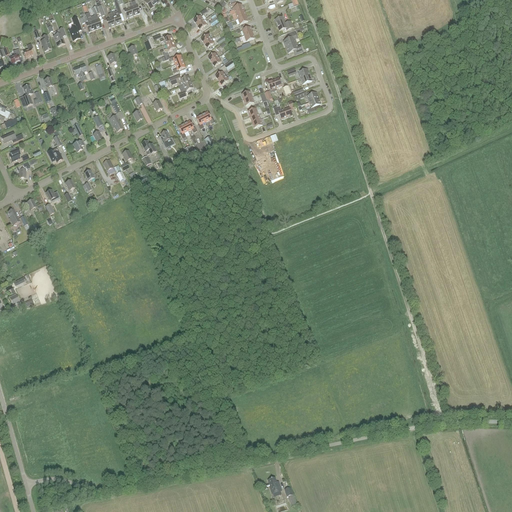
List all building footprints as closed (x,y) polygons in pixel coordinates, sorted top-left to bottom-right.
[(155,6),(150,0),(149,0),(147,2),(145,0),(142,0),(151,10),(155,6)] [(117,12),(113,13),(115,17),(119,15),(122,14),(117,1),(114,2),(117,12)] [(140,14),(137,6),(136,6),(135,2),(129,4),(133,16),(140,14)] [(133,16),(129,4),(126,5),(128,9),(123,11),(126,19),(133,16)] [(236,14),(244,11),(242,5),(233,8),(234,9),(231,10),(231,12),(234,11),(236,14)] [(238,20),(246,17),(244,11),(236,14),(238,20)] [(111,14),(115,26),(122,24),(119,15),(115,17),(113,13),(111,14)] [(88,33),(95,30),(90,18),(89,14),(85,15),(88,24),(85,25),(88,33)] [(109,29),(115,26),(111,14),(108,15),(110,19),(105,20),(109,29)] [(90,18),(95,30),(102,28),(99,20),(95,21),(93,17),(90,18)] [(197,26),(204,21),(200,17),(194,21),(197,26)] [(208,22),(211,27),(221,20),(219,17),(216,20),(215,18),(212,20),(208,22)] [(246,17),(238,20),(240,25),(248,22),(246,17)] [(82,31),(79,24),(77,18),(72,20),(74,25),(75,25),(76,28),(69,31),(73,42),(81,39),(78,33),(82,31)] [(287,31),(293,28),(291,22),(285,24),(282,18),(275,21),(279,32),(286,29),(287,31)] [(204,21),(197,26),(200,30),(207,26),(204,21)] [(244,37),(252,34),(250,28),(242,31),(244,37)] [(63,38),(66,37),(63,29),(59,31),(60,34),(53,37),(57,48),(65,45),(63,38)] [(286,48),(296,44),(295,40),(297,39),(295,33),(287,36),(289,40),(283,42),(286,48)] [(252,34),(244,37),(246,43),(255,39),(252,34)] [(204,45),(211,40),(208,35),(201,40),(204,45)] [(45,53),(52,50),(48,40),(49,39),(47,36),(42,38),(43,42),(41,42),(45,53)] [(166,45),(174,42),(171,36),(164,39),(164,38),(159,40),(160,43),(165,41),(166,45)] [(218,46),(227,40),(225,37),(216,43),(218,46)] [(211,40),(204,45),(207,49),(214,44),(211,40)] [(166,57),(169,56),(168,53),(170,53),(169,51),(176,48),(174,42),(166,45),(168,49),(164,51),(166,57)] [(237,49),(238,52),(251,47),(250,43),(242,46),(243,47),(237,49)] [(296,44),(286,48),(288,54),(293,52),(295,56),(303,53),(300,47),(298,48),(296,44)] [(31,50),(33,49),(31,45),(27,46),(28,51),(23,53),(26,60),(29,58),(33,56),(31,50)] [(134,47),(128,49),(131,58),(138,55),(134,47)] [(13,52),(14,54),(15,57),(9,59),(12,65),(13,65),(14,66),(17,65),(17,63),(20,62),(19,58),(21,57),(18,49),(13,52)] [(208,59),(211,63),(218,58),(215,54),(208,59)] [(110,65),(117,63),(114,55),(107,57),(110,65)] [(174,61),(176,65),(183,62),(181,56),(174,59),(173,58),(170,59),(169,56),(166,57),(162,59),(163,62),(169,60),(170,63),(174,61)] [(221,63),(218,58),(211,63),(215,68),(221,63)] [(186,68),(183,62),(176,65),(177,69),(173,71),(174,74),(179,73),(178,71),(186,68)] [(225,67),(228,72),(235,67),(232,62),(225,67)] [(105,79),(100,65),(95,67),(100,81),(105,79)] [(79,68),(84,82),(87,81),(84,73),(87,72),(85,66),(79,68)] [(81,83),(84,82),(79,68),(73,70),(75,76),(78,75),(81,83)] [(300,80),(310,76),(308,70),(298,74),(300,80)] [(219,82),(226,77),(222,72),(216,77),(219,82)] [(180,80),(178,76),(172,79),(169,80),(172,86),(178,84),(179,87),(183,85),(184,86),(191,83),(189,77),(180,80)] [(310,76),(300,80),(302,86),(312,82),(310,76)] [(226,77),(219,82),(222,86),(229,81),(226,77)] [(47,89),(53,87),(50,78),(44,81),(47,89)] [(273,81),(276,89),(282,87),(279,79),(273,81)] [(271,92),(276,89),(273,81),(267,83),(271,92)] [(164,94),(166,93),(173,90),(171,87),(167,88),(164,82),(160,84),(164,94),(164,93),(164,94)] [(191,83),(184,86),(185,90),(181,91),(181,93),(178,95),(180,100),(187,97),(185,94),(187,93),(186,92),(194,89),(191,83)] [(31,91),(29,86),(23,89),(26,97),(23,98),(26,107),(33,105),(29,96),(34,94),(32,90),(31,91)] [(288,86),(283,88),(285,96),(291,94),(288,86)] [(36,93),(38,98),(35,99),(37,104),(44,101),(40,92),(36,93)] [(244,101),(252,98),(250,92),(242,95),(244,101)] [(264,100),(266,99),(267,101),(272,99),(269,92),(264,93),(265,96),(262,97),(264,100)] [(307,97),(305,92),(294,96),(296,101),(307,97)] [(307,97),(309,103),(319,99),(317,94),(307,97)] [(252,98),(244,101),(246,107),(254,104),(252,98)] [(319,99),(309,103),(311,109),(307,110),(309,116),(317,112),(317,111),(315,111),(314,108),(321,105),(319,99)] [(157,112),(163,109),(159,101),(153,104),(157,112)] [(284,110),(287,119),(293,117),(290,110),(294,108),(292,102),(288,104),(290,108),(284,110)] [(121,112),(117,103),(112,105),(116,114),(121,112)] [(287,119),(284,110),(281,112),(280,109),(277,110),(276,107),(273,109),(275,115),(279,114),(281,121),(287,119)] [(7,119),(10,113),(6,111),(0,108),(0,120),(4,122),(5,118),(7,119)] [(250,118),(258,115),(256,109),(248,112),(250,118)] [(137,123),(143,119),(139,112),(133,115),(137,123)] [(208,113),(202,116),(206,123),(210,121),(212,125),(213,124),(215,123),(213,119),(211,119),(208,113)] [(50,120),(47,114),(42,116),(44,122),(45,124),(50,122),(50,120)] [(252,124),(260,121),(258,115),(250,118),(252,124)] [(103,125),(99,116),(93,119),(98,128),(103,125)] [(117,133),(123,130),(116,116),(109,120),(113,129),(114,128),(117,133)] [(206,123),(202,116),(196,118),(200,125),(198,126),(201,130),(204,129),(202,125),(206,123)] [(22,117),(1,125),(3,130),(24,122),(22,117)] [(260,121),(252,124),(254,129),(262,126),(260,121)] [(190,122),(184,125),(188,132),(192,130),(194,134),(197,132),(195,128),(194,128),(190,122)] [(83,135),(78,125),(73,127),(79,138),(83,135)] [(188,132),(184,125),(178,128),(182,134),(181,135),(183,140),(186,138),(184,134),(188,132)] [(97,143),(103,140),(99,132),(93,135),(97,143)] [(172,139),(171,140),(167,132),(161,135),(162,137),(160,138),(166,150),(175,145),(172,139)] [(13,133),(1,138),(4,145),(15,140),(16,143),(24,140),(22,135),(16,137),(13,133)] [(62,146),(58,138),(57,137),(53,139),(58,148),(62,146)] [(204,140),(209,150),(215,147),(210,137),(204,140)] [(85,145),(82,141),(70,147),(72,151),(75,150),(77,153),(83,150),(81,147),(85,145)] [(152,144),(150,145),(148,142),(142,145),(147,156),(150,154),(151,155),(157,152),(152,144)] [(192,152),(190,147),(184,150),(188,157),(193,154),(192,152)] [(12,163),(20,160),(18,156),(21,155),(18,149),(15,150),(15,148),(9,151),(10,152),(9,153),(11,156),(9,157),(12,163)] [(52,163),(55,161),(57,164),(63,160),(57,149),(47,154),(52,163)] [(126,162),(133,159),(129,151),(122,154),(126,162)] [(152,164),(148,156),(142,159),(146,167),(152,164)] [(107,172),(113,169),(109,161),(103,164),(107,172)] [(26,179),(26,171),(31,169),(28,163),(16,169),(19,174),(19,179),(26,179)] [(130,169),(127,164),(121,167),(123,172),(130,169)] [(125,179),(118,165),(114,168),(118,175),(116,175),(120,182),(125,179)] [(84,174),(89,184),(92,183),(91,181),(94,179),(90,171),(84,174)] [(69,191),(75,188),(71,181),(65,184),(69,191)] [(92,191),(88,184),(83,186),(86,193),(88,192),(89,192),(92,191)] [(50,201),(56,198),(52,190),(46,194),(50,201)] [(72,201),(69,193),(64,195),(68,203),(72,201)] [(30,211),(36,208),(33,200),(27,203),(30,211)] [(55,214),(50,205),(46,207),(50,216),(55,214)] [(14,210),(7,213),(10,219),(13,227),(20,223),(14,210)] [(28,225),(24,217),(20,219),(24,227),(28,225)] [(26,282),(24,278),(14,283),(15,287),(26,282)] [(13,306),(20,303),(16,295),(9,298),(13,306)] [(268,481),(269,485),(263,486),(265,490),(268,489),(267,487),(269,487),(272,495),(282,492),(279,482),(277,483),(275,478),(268,481)] [(293,496),(290,488),(284,490),(286,498),(293,496)]
